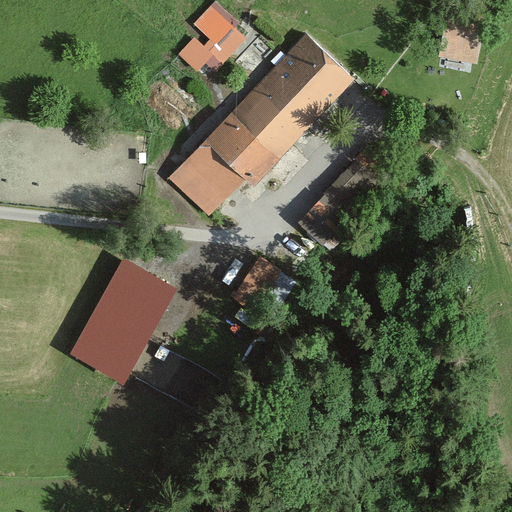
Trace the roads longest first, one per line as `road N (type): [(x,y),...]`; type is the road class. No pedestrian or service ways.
road 1 (unclassified): [(377,127),(352,138),(241,235),(0,212)]
road 2 (track): [(511,218),(463,152),(419,129),(377,127)]
